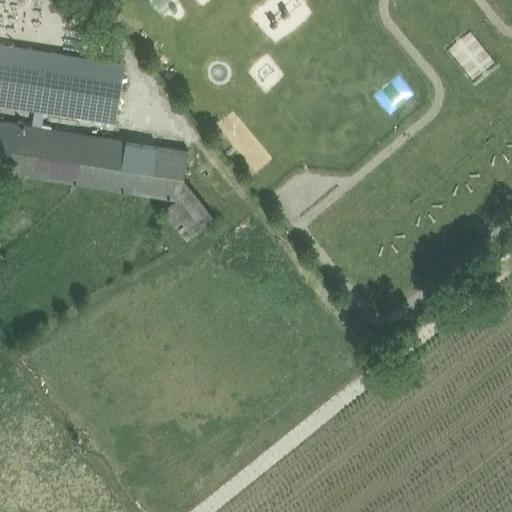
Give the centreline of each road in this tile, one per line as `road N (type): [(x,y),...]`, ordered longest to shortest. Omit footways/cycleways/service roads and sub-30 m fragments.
road 1 (track): [(211,153),(382,368)]
road 2 (track): [(202,511),(382,368)]
road 3 (track): [(382,368),(511,265)]
